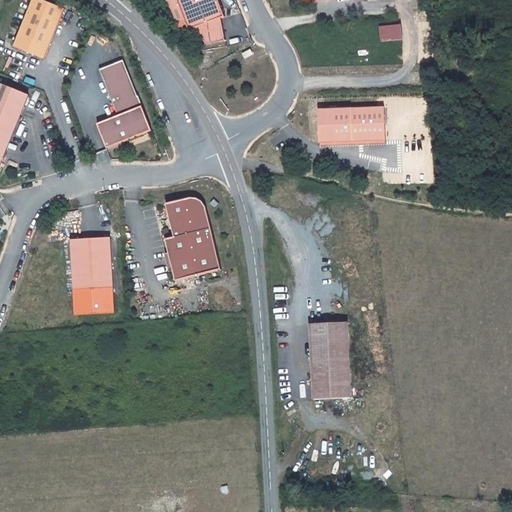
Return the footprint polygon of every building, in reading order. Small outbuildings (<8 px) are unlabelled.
[(33,0),(16,40),(46,53),(67,4),(58,0),(33,0)] [(227,11),(223,0),(181,0),(190,24),(191,23),(206,44),(228,40),(223,12),(227,11)] [(251,43),(243,48),(245,52),(254,48),(251,43)] [(102,65),(119,112),(98,120),(108,144),(153,127),(126,56),(102,65)] [(0,77),(0,160),(30,90),(0,77)] [(384,104),(318,106),(319,139),(385,138),(384,104)] [(173,238),(164,240),(173,282),(220,272),(206,208),(203,203),(197,200),(191,199),(166,204),(173,238)] [(110,236),(71,237),(72,288),(112,287),(110,236)] [(308,400),(347,399),(344,324),(305,325),(308,400)]
